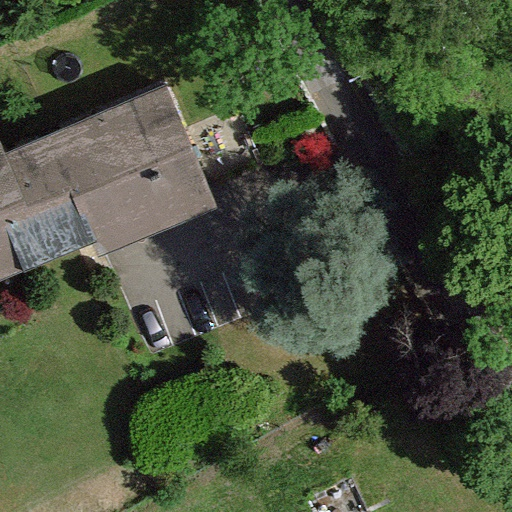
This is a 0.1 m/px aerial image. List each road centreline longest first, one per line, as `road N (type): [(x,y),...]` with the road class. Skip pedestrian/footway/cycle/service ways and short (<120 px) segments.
road 1 (residential): [(306,0),(511,381)]
road 2 (unknown): [(394,163),(135,260)]
